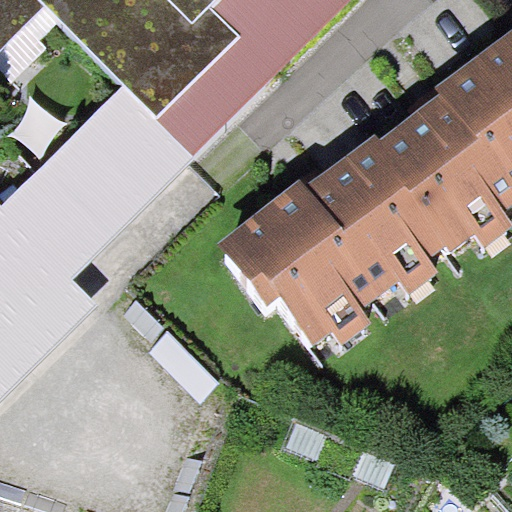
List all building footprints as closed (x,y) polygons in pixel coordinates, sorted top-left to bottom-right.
[(0,0),(0,55),(45,10),(35,0),(0,0)] [(35,0),(45,10),(125,93),(191,159),(354,5),(348,0),(35,0)] [(475,242),(486,256),(511,236),(511,229),(503,219),(511,212),(511,37),(432,97),(439,106),(383,148),(377,140),(308,191),(304,186),(215,252),(265,320),(277,311),(322,371),(373,333),(363,319),(399,293),(407,304),(439,280),(430,267),(444,257),(448,262),(475,242)] [(194,163),(191,159),(125,93),(3,214),(0,211),(0,401),(94,307),(72,285),(194,163)] [(54,158),(73,125),(42,108),(24,141),(54,158)]
